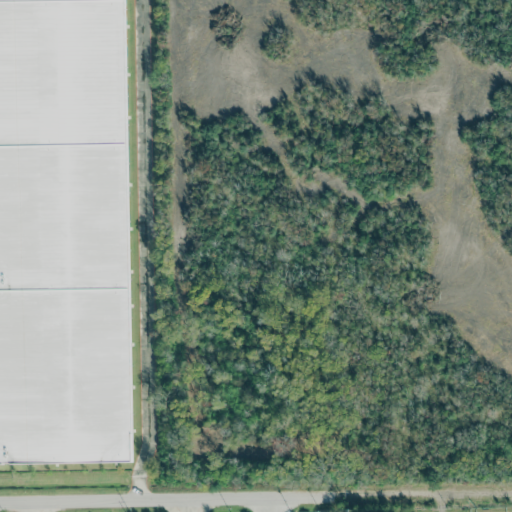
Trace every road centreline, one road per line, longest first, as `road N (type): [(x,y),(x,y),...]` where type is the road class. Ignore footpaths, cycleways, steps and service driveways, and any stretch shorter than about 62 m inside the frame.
road 1 (residential): [(0,497),(330,494)]
road 2 (track): [(330,494),(511,491)]
